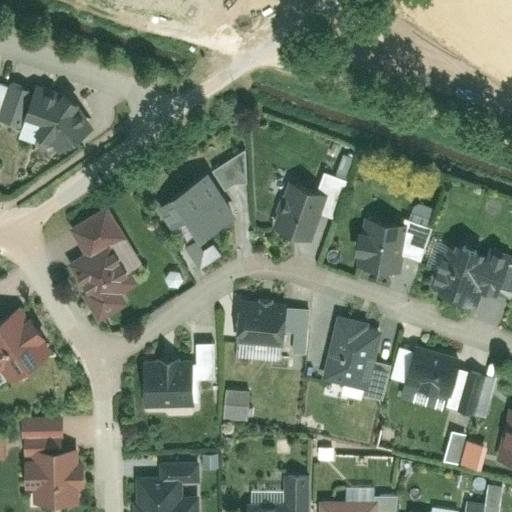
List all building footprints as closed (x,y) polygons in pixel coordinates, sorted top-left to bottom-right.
[(0,78),(0,109),(1,110),(10,82),(0,78)] [(10,82),(1,110),(24,118),(27,110),(35,86),(12,78),(10,82)] [(35,86),(27,110),(43,117),(37,125),(60,148),(97,123),(74,91),(38,78),(35,86)] [(249,178),(248,144),(217,167),(230,184),(237,179),(249,178)] [(342,149),(335,171),(346,174),(353,153),(342,149)] [(236,211),(209,171),(161,203),(188,243),(236,211)] [(328,193),(290,180),(275,225),(313,238),(328,193)] [(144,261),(109,203),(72,225),(87,250),(71,260),(87,287),(83,289),(101,318),(129,301),(122,290),(135,283),(128,271),(144,261)] [(404,221),(367,216),(360,266),(398,271),(404,221)] [(425,256),(434,224),(411,218),(401,250),(425,256)] [(511,253),(463,237),(444,293),(477,305),(485,282),(511,291),(511,289),(511,253)] [(0,359),(11,377),(55,348),(24,301),(0,316),(0,359)] [(287,303),(244,301),(242,337),(285,340),(287,303)] [(312,309),(292,308),(291,327),(311,329),(312,309)] [(384,323),(341,313),(327,373),(369,383),(384,323)] [(307,344),(307,329),(291,329),(291,344),(307,344)] [(217,339),(199,340),(202,374),(219,372),(217,339)] [(460,356),(412,344),(399,393),(447,405),(460,356)] [(196,402),(195,357),(148,358),(148,403),(196,402)] [(384,394),(393,361),(379,358),(371,391),(384,394)] [(486,372),(470,368),(462,408),(478,412),(486,372)] [(251,391),(231,388),(228,414),(248,416),(251,391)] [(511,408),(501,457),(511,459),(511,408)] [(26,411),(27,434),(49,433),(66,433),(65,410),(26,411)] [(443,455),(458,459),(466,430),(450,426),(443,455)] [(0,454),(9,455),(8,428),(0,428),(0,454)] [(38,445),(49,445),(49,433),(27,434),(27,453),(39,452),(38,445)] [(319,453),(335,453),(335,442),(319,442),(319,453)] [(37,497),(82,496),(81,483),(87,483),(86,459),(81,459),(81,444),(49,445),(38,445),(39,452),(27,453),(28,484),(36,483),(37,497)] [(205,449),(205,462),(221,462),(221,448),(205,449)] [(161,470),(161,477),(184,476),(201,475),(201,456),(160,457),(161,470)] [(134,496),(134,511),(201,511),(201,491),(185,492),(184,476),(161,477),(161,470),(139,471),(140,496),(134,496)] [(292,498),(292,509),(310,509),(310,470),(288,470),(288,498),(292,498)] [(487,497),(485,511),(499,511),(505,480),(490,478),(487,497)] [(378,496),(378,511),(398,511),(401,491),(378,490),(378,496)] [(467,511),(485,511),(487,497),(470,495),(467,511)] [(322,497),(322,511),(378,511),(378,496),(322,497)] [(248,511),(292,511),(292,509),(292,498),(288,498),(249,499),(248,511)]
